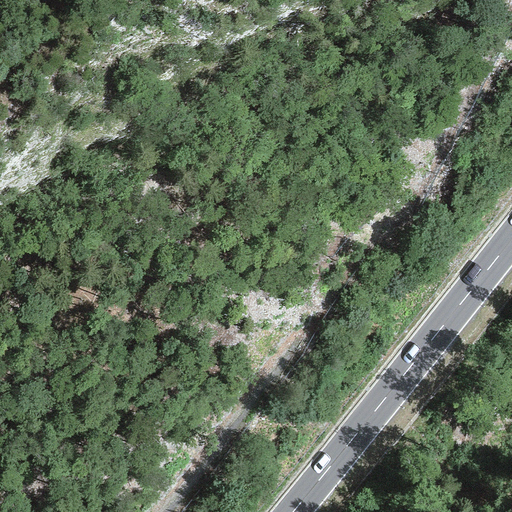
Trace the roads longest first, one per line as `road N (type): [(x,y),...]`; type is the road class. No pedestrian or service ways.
road 1 (primary): [(511,240),(292,511)]
road 2 (track): [(160,511),(299,331)]
